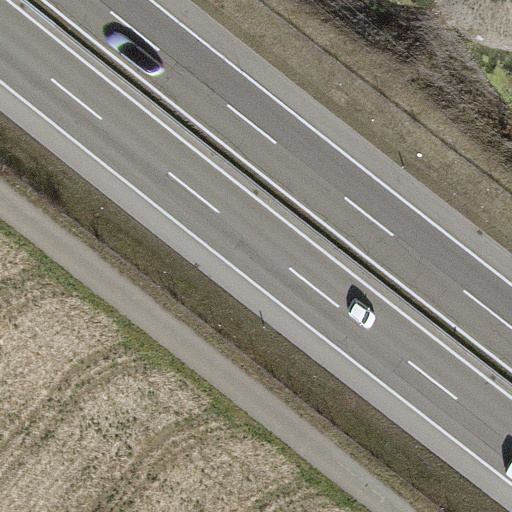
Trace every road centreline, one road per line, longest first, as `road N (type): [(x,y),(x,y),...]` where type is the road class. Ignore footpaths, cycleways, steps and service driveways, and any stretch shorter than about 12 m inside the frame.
road 1 (motorway): [(0,45),(511,445)]
road 2 (motorway): [(511,326),(104,0)]
road 3 (track): [(0,195),(402,511)]
